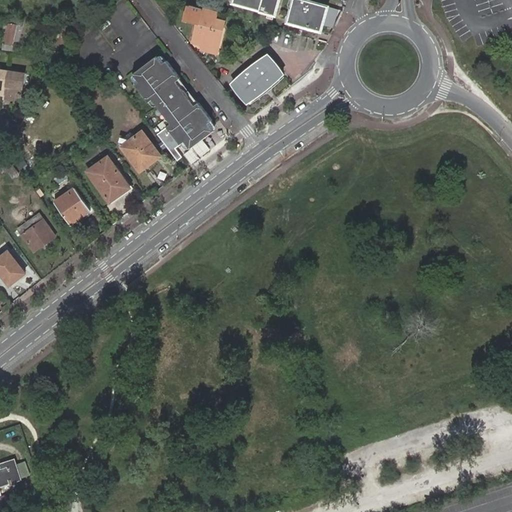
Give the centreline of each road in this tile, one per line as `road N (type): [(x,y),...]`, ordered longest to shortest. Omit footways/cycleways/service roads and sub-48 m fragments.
road 1 (secondary): [(0,363),(266,155),(342,107),(378,104)]
road 2 (secondary): [(259,147),(0,349)]
road 3 (residential): [(142,0),(259,147)]
road 4 (secondary): [(348,56),(332,93),(259,147)]
